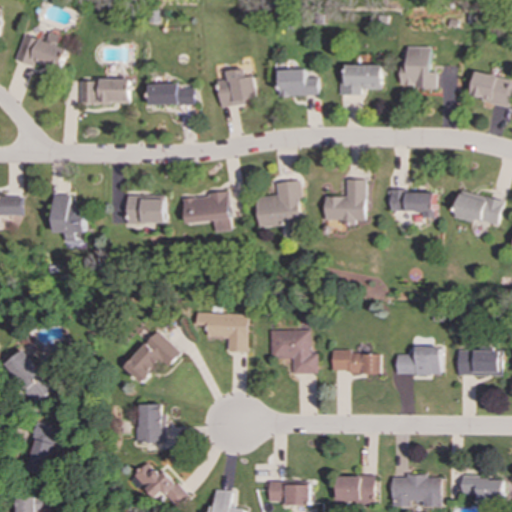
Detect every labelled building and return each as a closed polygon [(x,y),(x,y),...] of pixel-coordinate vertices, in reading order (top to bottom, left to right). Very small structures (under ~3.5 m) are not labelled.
[(69,49),(27,34),(18,60),(36,66),(37,63),(62,71),(69,49)] [(409,47),(409,62),(403,62),(403,87),(439,88),(439,72),(432,72),(433,47),(409,47)] [(342,74),(342,95),(364,96),(364,89),(384,89),(385,65),(351,65),(351,74),(342,74)] [(223,105),(260,102),(257,76),(249,77),(248,69),(229,71),(230,80),(220,81),(223,105)] [(321,77),(309,78),(308,69),(281,70),(281,96),(321,95),(321,77)] [(511,97),(511,76),(476,73),(473,100),(511,104),(511,97)] [(83,80),(83,102),(132,104),(133,81),(83,80)] [(197,104),(197,88),(181,89),(181,84),(151,85),(152,105),(197,104)] [(369,180),(350,180),(349,197),(328,197),(327,220),(343,220),(343,224),(358,225),(359,220),(368,221),(369,180)] [(258,197),(260,227),(288,226),(288,237),(304,236),(301,181),(278,182),(279,195),(258,197)] [(437,218),(437,191),(393,192),(393,211),(424,211),(424,218),(437,218)] [(233,231),(231,194),(186,196),(187,223),(215,222),(216,232),(233,231)] [(24,196),(0,195),(0,217),(13,217),(13,216),(24,216),(24,196)] [(56,195),(55,232),(66,233),(66,241),(77,241),(77,233),(86,233),(87,209),(72,208),(72,195),(56,195)] [(168,197),(130,196),(129,223),(167,224),(168,197)] [(228,352),(249,352),(250,315),(199,314),(199,326),(208,326),(208,337),(228,337),(228,352)] [(271,331),(272,359),(294,359),(294,374),(320,373),(319,353),(313,353),(312,330),(271,331)] [(169,367),(182,354),(158,331),(124,367),(142,384),(163,361),(169,367)] [(399,374),(444,375),(444,347),(419,347),(418,355),(399,355),(399,374)] [(460,376),(505,376),(505,351),(461,351),(460,376)] [(334,372),(384,373),(384,353),(335,352),(334,372)] [(166,443),(165,404),(139,404),(140,443),(166,443)] [(63,429),(42,422),(27,469),(49,475),(63,429)] [(165,469),(160,474),(149,462),(135,476),(157,499),(164,493),(179,509),(192,497),(165,469)] [(340,476),(340,503),(378,502),(378,476),(340,476)] [(395,476),(395,506),(414,506),(414,501),(426,501),(426,507),(445,507),(445,477),(395,476)] [(506,478),(465,477),(465,493),(480,494),(480,502),(506,502),(506,478)] [(272,501),(285,501),(285,506),(314,505),(313,482),(271,483),(272,501)] [(246,511),(246,509),(233,508),(234,491),(217,491),(217,507),(210,506),(209,511),(246,511)] [(16,511),(37,511),(37,510),(52,510),(52,497),(16,498),(16,511)]
